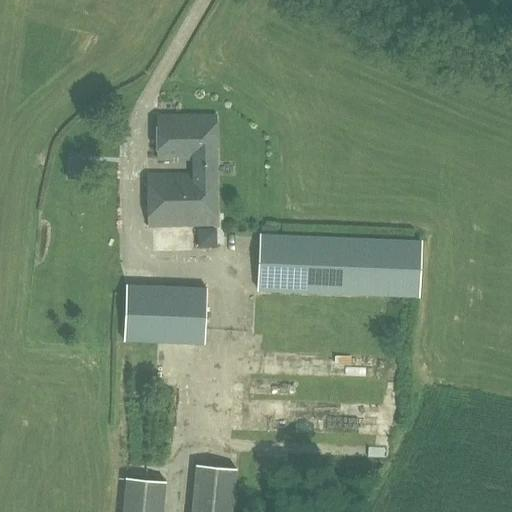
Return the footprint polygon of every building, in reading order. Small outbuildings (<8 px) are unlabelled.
[(148,226),(216,224),(215,116),(156,117),(156,161),(192,161),(192,174),(147,175),(148,226)] [(261,234),(258,289),(418,296),(420,241),(261,234)] [(203,339),(208,285),(135,280),(129,333),(203,339)] [(231,511),(236,469),(195,465),(190,511),(231,511)] [(162,511),(166,481),(124,478),(121,511),(162,511)]
